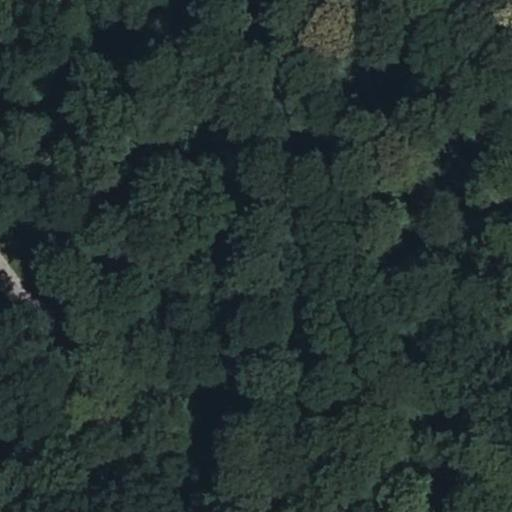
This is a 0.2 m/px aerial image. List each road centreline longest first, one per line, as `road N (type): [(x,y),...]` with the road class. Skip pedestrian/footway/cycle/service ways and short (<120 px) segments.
road 1 (track): [(511,430),(483,436),(316,408),(205,400),(0,419)]
road 2 (track): [(166,511),(0,266)]
